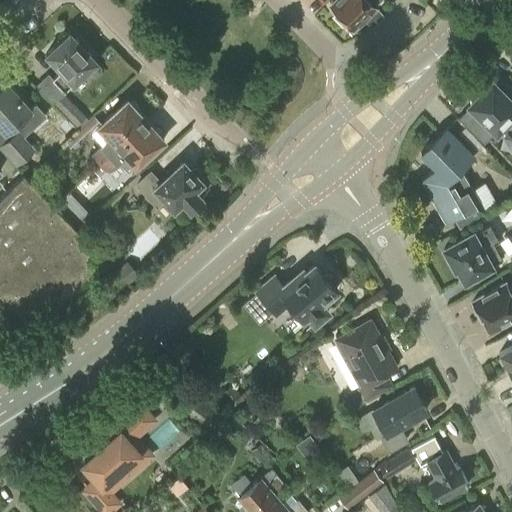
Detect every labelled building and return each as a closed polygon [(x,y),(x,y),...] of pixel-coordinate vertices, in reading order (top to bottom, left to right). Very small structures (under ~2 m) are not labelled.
[(332,0),(329,4),(335,11),(332,14),(343,26),(346,23),(351,29),(362,18),(369,26),(381,15),(372,5),(377,0),(332,0)] [(72,83),(96,61),(69,32),(45,54),(60,70),(53,77),(64,89),(71,82),(72,83)] [(33,109),(8,81),(0,87),(0,125),(6,132),(33,109)] [(511,100),(492,81),(468,104),(471,107),(464,116),(472,125),(482,118),(496,131),(506,121),(511,126),(511,100)] [(65,94),(54,105),(77,128),(87,117),(65,94)] [(100,146),(92,154),(99,162),(145,120),(126,99),(97,127),(106,137),(99,144),(100,146)] [(133,167),(163,140),(145,120),(99,162),(106,169),(115,161),(117,163),(124,157),(133,167)] [(441,132),(420,153),(434,166),(421,180),(433,200),(445,222),(469,208),(451,176),(472,155),(444,128),(441,132)] [(19,131),(2,146),(18,164),(35,149),(19,131)] [(202,174),(196,168),(190,169),(182,160),(159,182),(149,171),(136,183),(156,205),(164,198),(173,208),(182,200),(189,208),(201,197),(194,189),(202,182),(200,180),(202,174)] [(0,291),(36,327),(106,259),(24,174),(0,197),(0,291)] [(474,186),(482,204),(494,199),(485,181),(474,186)] [(498,241),(488,223),(444,248),(455,268),(457,267),(464,280),(502,259),(493,243),(498,241)] [(274,272),(253,290),(275,317),(291,303),(304,317),(308,314),(315,322),(328,310),(322,302),(336,290),(332,285),(332,282),(332,279),(331,278),(329,275),(327,274),(323,272),(320,272),(313,264),(305,271),(302,268),(284,284),(274,272)] [(511,294),(511,295),(504,282),(472,300),(489,329),(506,320),(506,321),(511,318),(511,294)] [(376,332),(374,333),(367,320),(335,338),(362,386),(357,388),(365,402),(391,387),(384,374),(396,368),(376,332)] [(511,345),(499,353),(510,373),(511,371),(511,345)] [(221,391),(228,400),(238,393),(231,383),(221,391)] [(426,409),(413,386),(372,409),(385,431),(396,425),(396,426),(426,409)] [(205,427),(217,411),(190,391),(178,407),(205,427)] [(116,429),(119,433),(96,453),(94,450),(90,450),(83,457),(83,460),(85,463),(83,465),(96,479),(83,490),(102,511),(106,511),(118,502),(108,491),(151,454),(135,435),(153,419),(141,406),(116,429)] [(387,462),(394,473),(415,459),(409,449),(387,462)] [(458,466),(455,468),(445,449),(424,460),(434,479),(427,483),(437,501),(468,484),(458,466)] [(357,479),(347,463),(336,470),(347,486),(357,479)] [(337,497),(347,509),(383,481),(373,469),(337,497)] [(239,496),(252,511),(269,511),(282,501),(276,494),(285,485),(276,474),(266,482),(261,477),(251,486),(243,475),(231,485),(239,496)] [(174,493),(185,484),(179,476),(168,486),(174,493)] [(367,496),(380,511),(388,511),(393,508),(396,506),(383,483),(367,496)] [(288,508),(282,501),(269,511),(306,511),(308,511),(298,499),(288,508)] [(425,511),(421,501),(405,509),(406,511),(425,511)] [(483,511),(477,501),(457,511),(483,511)]
